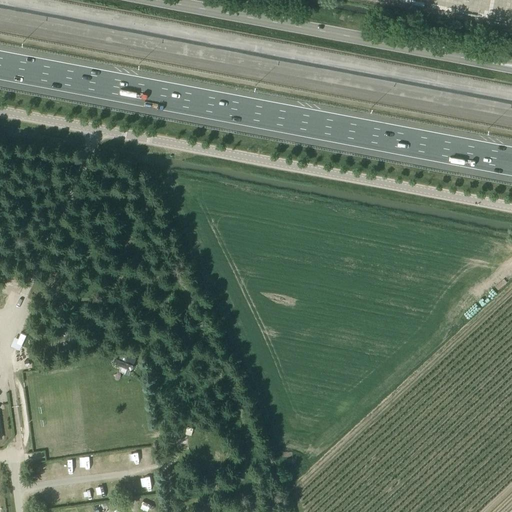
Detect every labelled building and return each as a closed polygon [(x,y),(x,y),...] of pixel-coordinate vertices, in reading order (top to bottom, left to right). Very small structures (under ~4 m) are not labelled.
[(203,460),(204,448),(191,447),(191,459),(203,460)] [(137,449),(138,458),(147,457),(146,448),(137,449)] [(108,455),(109,465),(118,464),(117,455),(108,455)] [(101,485),(102,496),(110,495),(110,485),(101,485)] [(154,500),(143,500),(144,509),(154,508),(154,500)]
